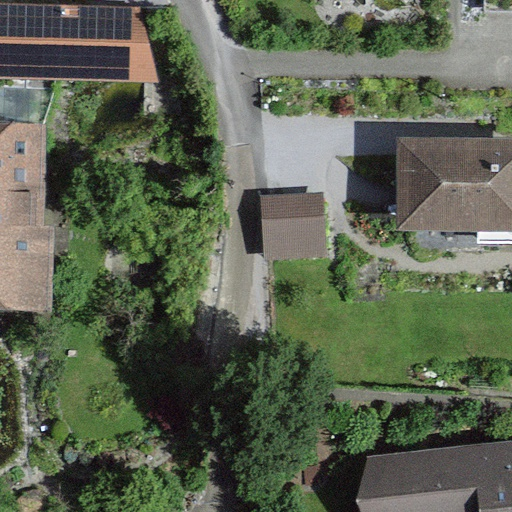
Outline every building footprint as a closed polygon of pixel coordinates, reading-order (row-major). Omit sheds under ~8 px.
[(0,88),(26,89),(27,71),(152,74),(138,19),(59,17),(59,9),(0,7),(0,88)] [(42,130),(0,128),(0,300),(19,302),(36,302),(37,230),(23,230),(25,150),(42,150),(42,130)] [(511,155),(410,154),(409,220),(477,221),(477,238),(511,238),(511,155)] [(327,253),(327,191),(273,191),(272,253),(327,253)] [(511,511),(511,455),(385,468),(373,475),(368,487),(380,511),(511,511)]
